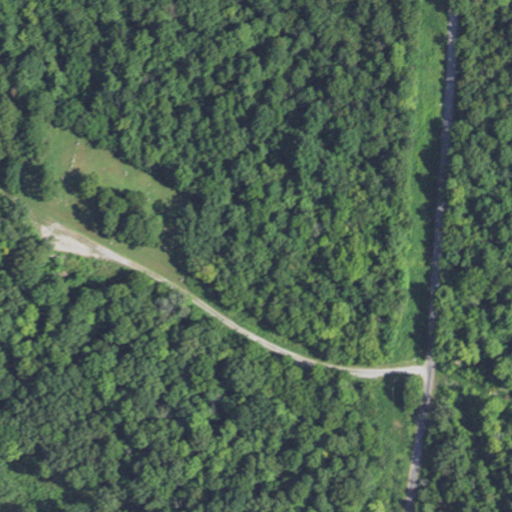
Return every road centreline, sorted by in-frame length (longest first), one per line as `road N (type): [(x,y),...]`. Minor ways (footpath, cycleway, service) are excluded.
road 1 (residential): [(410,511),(431,366),(454,0)]
road 2 (residential): [(431,366),(346,368),(281,350),(90,242)]
